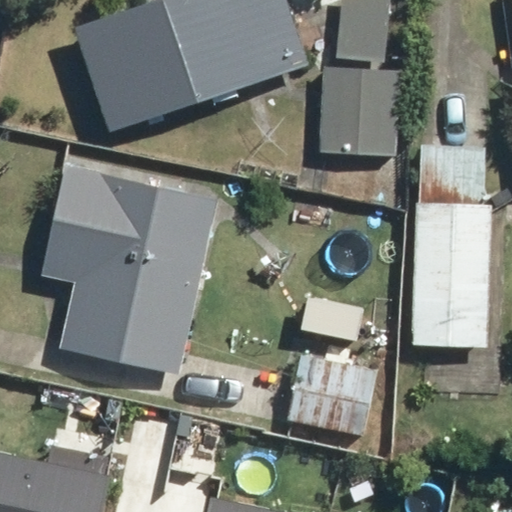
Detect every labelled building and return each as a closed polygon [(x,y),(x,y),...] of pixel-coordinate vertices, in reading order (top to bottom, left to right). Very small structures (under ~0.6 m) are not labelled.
[(148,0),(89,20),(124,124),(320,58),(300,0),(148,0)] [(346,0),(343,57),(392,60),(395,0),(346,0)] [(343,65),(329,64),(323,152),(403,157),(408,69),(392,68),(343,65)] [(497,144),(428,141),(422,342),(499,344),(504,199),(495,199),(497,144)] [(189,373),(229,189),(75,156),(51,271),(86,279),(71,347),(189,373)] [(383,366),(308,355),(298,420),(373,431),(383,366)] [(0,441),(0,511),(103,511),(113,464),(0,441)] [(356,511),(220,487),(215,511),(356,511)]
